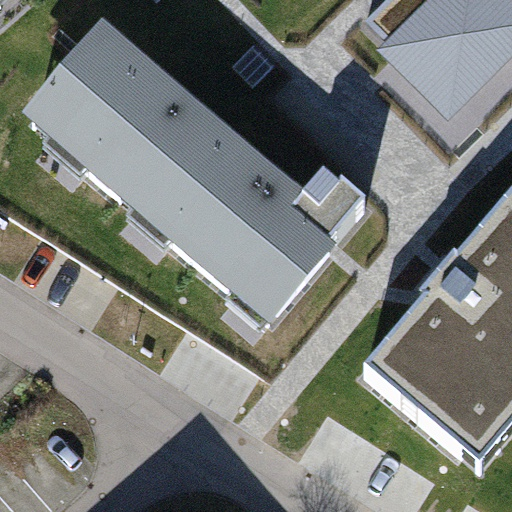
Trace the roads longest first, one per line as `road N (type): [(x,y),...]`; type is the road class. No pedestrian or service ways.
road 1 (residential): [(0,312),(168,423)]
road 2 (residential): [(168,423),(326,511)]
